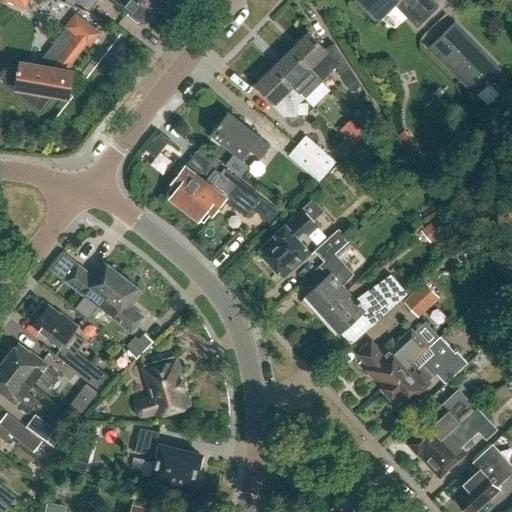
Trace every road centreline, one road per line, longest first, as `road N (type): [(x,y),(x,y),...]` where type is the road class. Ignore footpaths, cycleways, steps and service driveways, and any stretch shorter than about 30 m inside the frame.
road 1 (unclassified): [(257,452),(252,372),(229,311),(163,241),(84,188)]
road 2 (unclassified): [(84,188),(230,0)]
road 3 (unclassified): [(408,511),(366,476),(257,452)]
road 4 (unclassified): [(0,295),(84,188)]
